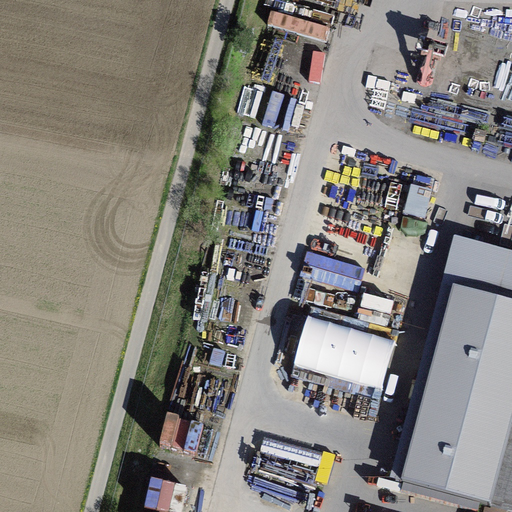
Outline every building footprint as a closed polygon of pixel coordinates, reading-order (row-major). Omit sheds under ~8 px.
[(511,442),(511,305),(452,289),(399,483),(494,509),(511,442)] [(385,386),(399,332),(306,308),(292,362),(385,386)] [(167,403),(159,432),(196,442),(203,413),(167,403)] [(511,511),(511,442),(494,509),(507,511),(511,511)] [(181,498),(184,474),(151,469),(147,493),(181,498)]
